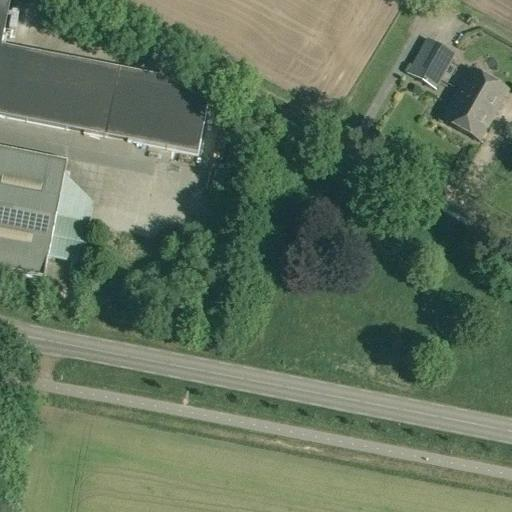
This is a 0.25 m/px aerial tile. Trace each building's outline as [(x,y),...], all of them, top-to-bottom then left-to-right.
[(0,0),(0,116),(106,137),(195,156),(206,104),(161,78),(119,68),(2,46),(10,3),(0,0)] [(9,43),(36,44),(37,16),(22,16),(22,8),(10,7),(9,43)] [(408,74),(435,90),(454,55),(427,40),(408,74)] [(440,120),(479,142),(508,91),(469,69),(440,120)] [(0,270),(43,279),(66,160),(0,147),(0,270)] [(64,181),(58,262),(86,264),(91,199),(108,200),(109,184),(64,181)] [(126,182),(123,196),(141,200),(143,186),(126,182)]
